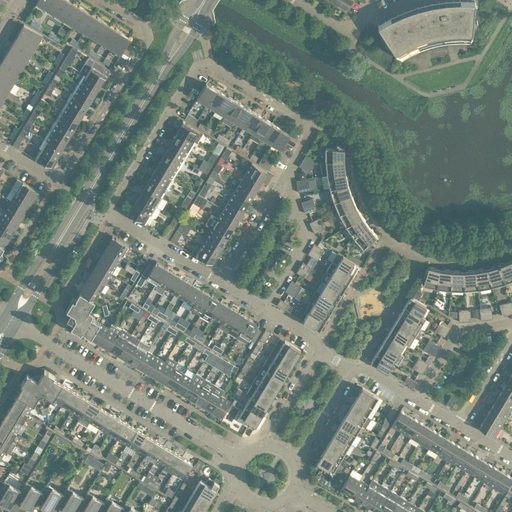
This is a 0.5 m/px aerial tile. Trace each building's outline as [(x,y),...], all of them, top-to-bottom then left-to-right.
[(38,0),(35,5),(45,11),(51,0),(38,0)] [(54,16),(64,0),(51,0),(45,11),(54,16)] [(64,22),(75,3),(70,0),(64,0),(54,16),(64,22)] [(347,11),(353,0),(339,0),(337,5),(347,11)] [(461,37),(472,37),(473,28),(478,20),(474,18),(475,1),(460,1),(446,1),(432,3),(424,5),(418,7),(404,12),(391,18),(378,25),(387,39),(385,43),(393,48),(398,56),(408,50),(418,45),(428,41),(439,39),(450,37),(461,37)] [(73,28),(75,26),(74,26),(84,9),(75,3),(64,22),(73,28)] [(84,9),(74,26),(75,26),(83,31),(94,14),(84,9)] [(94,14),(83,31),(93,37),(103,20),(94,14)] [(103,20),(93,37),(102,42),(112,25),(103,20)] [(43,36),(24,24),(18,34),(37,45),(43,36)] [(112,25),(102,42),(111,48),(121,31),(112,25)] [(61,27),(57,32),(64,37),(65,36),(67,32),(68,31),(61,27)] [(121,54),(131,37),(121,31),(111,48),(121,54)] [(12,43),(32,55),(37,45),(18,34),(12,43)] [(7,52),(26,64),(32,55),(12,43),(7,52)] [(72,47),(69,51),(75,55),(78,50),(72,47)] [(1,61),(20,73),(26,64),(7,52),(1,61)] [(102,72),(105,67),(89,57),(80,72),(84,74),(86,75),(85,75),(101,84),(101,85),(102,85),(108,75),(102,72)] [(0,63),(0,73),(15,82),(20,73),(1,61),(0,63)] [(15,82),(0,73),(0,85),(9,91),(15,82)] [(101,84),(85,75),(86,75),(84,74),(78,83),(95,93),(101,85),(101,84)] [(57,83),(52,80),(46,89),(51,92),(57,83)] [(206,82),(197,98),(207,104),(216,88),(206,82)] [(72,92),(90,103),(95,93),(78,83),(72,92)] [(9,91),(0,85),(0,98),(4,101),(9,91)] [(216,88),(207,104),(216,110),(225,94),(216,88)] [(67,101),(84,112),(90,103),(72,92),(67,101)] [(225,94),(216,110),(225,115),(235,100),(225,94)] [(235,100),(225,115),(222,120),(231,126),(234,121),(244,105),(235,100)] [(61,111),(79,121),(84,112),(67,101),(61,111)] [(244,105),(234,121),(244,126),(253,111),(244,105)] [(56,120),(73,130),(79,121),(61,111),(56,120)] [(253,111),(244,126),(253,132),(262,116),(253,111)] [(188,113),(185,118),(195,124),(198,119),(188,113)] [(262,116),(253,132),(250,136),(259,142),(262,138),(272,122),(262,116)] [(50,129),(67,140),(73,130),(56,120),(50,129)] [(203,133),(183,121),(177,131),(178,132),(178,131),(194,141),(194,140),(196,141),(197,142),(203,133)] [(272,122),(262,138),(271,143),(281,127),(272,122)] [(281,149),(291,133),(281,127),(271,143),(281,149)] [(45,138),(62,149),(67,140),(50,129),(45,138)] [(196,141),(194,140),(194,141),(178,131),(178,132),(173,140),(190,151),(196,141)] [(13,145),(18,148),(24,138),(19,135),(13,145)] [(39,148),(41,149),(56,158),(57,158),(62,149),(45,138),(39,148)] [(190,151),(173,140),(167,149),(184,160),(190,151)] [(224,145),(219,142),(214,151),(219,154),(224,145)] [(337,143),(335,147),(325,147),(326,161),(344,160),(344,148),(337,143)] [(232,150),(227,147),(221,156),(226,160),(232,150)] [(41,149),(35,158),(52,168),(58,158),(57,158),(56,158),(41,149)] [(184,160),(167,149),(162,159),(179,169),(184,160)] [(207,161),(212,165),(218,155),(213,152),(207,161)] [(315,162),(305,155),(302,161),(312,167),(315,162)] [(259,163),(260,164),(269,169),(273,162),(263,156),(259,163)] [(179,169),(162,159),(156,168),(173,178),(179,169)] [(344,160),(326,161),(321,162),(322,176),(327,175),(346,172),(344,160)] [(299,166),(309,172),(312,167),(302,161),(299,166)] [(267,172),(252,162),(246,172),(262,181),(267,172)] [(173,178),(156,168),(150,177),(168,188),(173,178)] [(241,181),(256,190),(262,181),(246,172),(241,181)] [(348,184),(346,172),(327,175),(330,188),(348,184)] [(168,188),(150,177),(145,186),(162,197),(168,188)] [(38,191),(23,181),(17,191),(32,200),(38,191)] [(235,190),(250,200),(256,190),(241,181),(235,190)] [(298,192),(310,190),(309,184),(297,186),(298,192)] [(352,195),(348,184),(330,188),(334,201),(352,195)] [(162,197),(145,186),(139,196),(157,206),(162,197)] [(195,193),(190,190),(185,198),(190,201),(195,193)] [(229,200),(245,209),(250,200),(235,190),(229,200)] [(32,200),(17,191),(11,200),(27,209),(32,200)] [(356,206),(352,195),(334,201),(339,214),(356,206)] [(149,214),(151,215),(157,206),(139,196),(134,204),(134,205),(149,214)] [(182,204),(187,207),(190,201),(185,198),(182,204)] [(313,198),(301,202),(303,207),(315,204),(313,198)] [(27,209),(11,200),(6,210),(21,219),(27,209)] [(224,209),(239,218),(245,209),(229,200),(224,209)] [(187,212),(192,215),(198,206),(193,203),(187,212)] [(153,217),(151,215),(149,214),(134,205),(134,204),(133,204),(127,214),(148,226),(153,217)] [(305,213),(316,209),(315,204),(303,207),(305,213)] [(362,216),(356,206),(339,214),(346,226),(362,216)] [(218,218),(234,227),(239,218),(224,209),(218,218)] [(21,219),(6,210),(0,219),(15,228),(21,219)] [(369,226),(362,216),(346,226),(354,237),(369,226)] [(179,220),(174,217),(169,225),(174,228),(179,220)] [(320,217),(309,222),(312,228),(322,222),(320,217)] [(15,228),(0,219),(0,218),(0,231),(10,237),(15,228)] [(213,227),(228,237),(234,227),(218,218),(213,227)] [(314,233),(325,228),(322,222),(312,228),(314,233)] [(162,235),(168,238),(174,228),(169,225),(162,235)] [(377,235),(369,226),(354,237),(363,248),(368,251),(377,235)] [(207,237),(223,246),(228,237),(213,227),(207,237)] [(170,240),(176,243),(182,232),(177,229),(170,240)] [(10,237),(0,231),(0,243),(4,246),(10,237)] [(129,245),(113,236),(108,246),(123,255),(129,245)] [(202,246),(217,255),(223,246),(207,237),(202,246)] [(324,250),(314,243),(311,249),(321,255),(324,250)] [(123,255),(108,246),(102,255),(117,264),(123,255)] [(212,265),(218,255),(217,255),(202,246),(196,255),(212,265)] [(308,254),(318,260),(321,255),(311,249),(308,254)] [(361,262),(357,260),(355,262),(338,252),(332,262),(353,274),(361,262)] [(148,257),(143,254),(136,266),(141,269),(148,257)] [(117,264),(102,255),(96,264),(112,273),(117,264)] [(511,265),(510,260),(499,265),(505,282),(511,279),(511,265)] [(156,262),(154,265),(149,262),(142,274),(156,283),(165,268),(156,262)] [(313,268),(303,262),(299,267),(310,273),(313,268)] [(353,274),(332,262),(326,271),(348,284),(353,274)] [(112,273),(96,264),(91,274),(106,283),(112,273)] [(499,265),(487,268),(491,286),(505,282),(499,265)] [(440,269),(428,266),(424,274),(426,275),(423,284),(437,287),(440,269)] [(296,272),(307,278),(310,273),(299,267),(296,272)] [(165,268),(156,283),(165,288),(175,273),(165,268)] [(487,268),(476,270),(478,288),(491,286),(487,268)] [(452,270),(440,269),(437,287),(451,289),(452,270)] [(464,271),(452,270),(451,289),(464,289),(464,271)] [(476,270),(464,271),(464,289),(478,288),(476,270)] [(348,284),(326,271),(321,280),(322,281),(326,283),(342,293),(348,284)] [(175,273),(165,288),(175,294),(184,279),(175,273)] [(106,283),(91,274),(85,283),(100,292),(106,283)] [(184,279),(175,294),(184,300),(193,284),(184,279)] [(302,287),(291,280),(288,285),(298,292),(302,287)] [(326,283),(322,281),(316,290),(320,292),(336,302),(342,293),(326,283)] [(100,292),(85,283),(80,292),(95,301),(100,292)] [(193,284),(184,300),(193,305),(202,290),(193,284)] [(285,290),(295,297),(298,292),(288,285),(285,290)] [(336,302),(320,292),(316,290),(316,289),(310,299),(311,299),(331,311),(336,302)] [(416,289),(412,296),(419,300),(423,293),(416,289)] [(202,290),(193,305),(191,309),(200,315),(212,296),(202,290)] [(94,313),(90,310),(95,301),(80,292),(74,301),(73,300),(66,310),(75,315),(76,319),(71,328),(81,334),(82,332),(91,337),(100,322),(91,317),(94,313)] [(212,296),(200,315),(209,321),(212,317),(221,301),(212,296)] [(427,305),(410,296),(405,305),(421,315),(427,305)] [(280,299),(277,304),(287,311),(290,305),(280,299)] [(331,311),(311,299),(305,308),(309,311),(325,321),(331,311)] [(221,301),(212,317),(221,322),(230,307),(221,301)] [(499,304),(503,316),(509,314),(505,303),(499,304)] [(425,318),(421,315),(405,305),(399,315),(419,327),(425,318)] [(230,307),(221,322),(219,326),(228,332),(240,312),(230,307)] [(303,321),(319,330),(325,321),(309,311),(303,321)] [(240,312),(228,332),(237,338),(249,318),(240,312)] [(419,327),(399,315),(393,324),(414,336),(419,327)] [(261,330),(256,328),(259,324),(249,318),(237,338),(247,343),(249,339),(254,342),(261,330)] [(451,327),(441,320),(438,325),(448,332),(451,327)] [(100,343),(109,328),(100,322),(91,337),(100,343)] [(112,323),(109,328),(100,343),(110,349),(122,328),(112,323)] [(414,336),(393,324),(388,333),(404,343),(408,345),(414,336)] [(435,331),(445,337),(448,332),(438,325),(435,331)] [(119,354),(131,334),(122,328),(110,349),(119,354)] [(271,332),(266,328),(260,339),(265,342),(271,332)] [(404,343),(388,333),(382,342),(398,352),(404,343)] [(128,360),(137,345),(140,340),(131,334),(119,354),(128,360)] [(301,349),(281,337),(275,347),(295,359),(301,349)] [(440,345),(430,339),(427,344),(437,350),(440,345)] [(403,355),(398,352),(382,342),(377,351),(393,361),(397,364),(403,355)] [(424,349),(434,355),(437,350),(427,344),(424,349)] [(137,366),(146,350),(137,345),(128,360),(137,366)] [(295,359),(275,347),(270,356),(289,368),(295,359)] [(147,371),(156,356),(146,350),(137,366),(147,371)] [(371,361),(387,371),(393,361),(377,351),(371,361)] [(244,359),(238,355),(235,360),(241,364),(244,359)] [(156,377),(165,362),(156,356),(147,371),(156,377)] [(165,382),(174,367),(177,362),(168,356),(165,362),(156,377),(165,382)] [(289,368),(270,356),(264,366),(284,378),(289,368)] [(429,363),(419,357),(415,362),(426,369),(429,363)] [(412,368),(423,374),(426,369),(415,362),(412,368)] [(284,378),(264,366),(258,375),(278,387),(284,378)] [(174,388),(184,373),(174,367),(165,382),(174,388)] [(27,374),(21,384),(23,386),(18,394),(34,404),(40,394),(43,394),(53,399),(62,383),(53,378),(55,376),(44,370),(40,377),(35,379),(27,374)] [(184,394),(193,378),(184,373),(174,388),(184,394)] [(193,399),(205,379),(196,373),(193,378),(184,394),(193,399)] [(278,387),(258,375),(253,384),(273,396),(278,387)] [(404,381),(409,384),(414,387),(418,382),(407,376),(404,381)] [(202,405),(214,384),(205,379),(193,399),(202,405)] [(502,390),(511,395),(511,383),(508,381),(502,390)] [(62,405),(72,389),(62,383),(53,399),(62,405)] [(211,410),(221,395),(224,390),(214,384),(202,405),(211,410)] [(273,396),(253,384),(247,393),(251,396),(267,405),(273,396)] [(379,396),(362,387),(357,396),(373,406),(379,396)] [(72,389),(62,405),(71,411),(81,395),(72,389)] [(511,408),(511,395),(502,390),(496,399),(511,408)] [(12,404),(28,413),(34,404),(18,394),(12,404)] [(81,395),(71,411),(80,416),(90,400),(81,395)] [(221,416),(230,401),(221,395),(211,410),(221,416)] [(267,405),(251,396),(245,405),(261,415),(267,405)] [(373,406),(357,396),(351,406),(367,415),(373,406)] [(451,396),(446,403),(452,407),(456,400),(451,396)] [(491,408),(506,418),(511,408),(496,399),(491,408)] [(80,416),(78,421),(87,426),(90,422),(99,406),(90,400),(80,416)] [(28,413),(12,404),(6,413),(22,423),(28,413)] [(248,424),(254,427),(261,415),(245,405),(239,415),(250,421),(248,424)] [(392,419),(398,408),(393,405),(387,415),(392,419)] [(99,406),(90,422),(99,427),(109,411),(99,406)] [(371,418),(367,415),(351,406),(345,415),(362,425),(366,427),(371,418)] [(506,418),(491,408),(485,418),(501,427),(506,418)] [(401,410),(391,425),(401,431),(410,416),(401,410)] [(109,411),(99,427),(108,433),(118,417),(109,411)] [(22,423),(6,413),(1,422),(17,432),(22,423)] [(362,425),(345,415),(340,424),(356,434),(362,425)] [(410,437),(420,421),(410,416),(401,431),(410,437)] [(118,417),(108,433),(117,439),(127,423),(118,417)] [(479,427),(495,436),(501,427),(485,418),(479,427)] [(420,442),(429,427),(420,421),(410,437),(420,442)] [(17,432),(1,422),(0,423),(0,434),(11,441),(17,432)] [(127,423),(117,439),(127,444),(136,428),(127,423)] [(356,434),(340,424),(334,433),(350,443),(356,434)] [(429,448),(438,432),(429,427),(420,442),(429,448)] [(53,431),(48,428),(44,435),(49,438),(53,431)] [(136,428),(127,444),(123,449),(133,455),(136,450),(146,434),(136,428)] [(438,453),(447,438),(438,432),(429,448),(438,453)] [(350,443),(334,433),(329,443),(345,452),(350,443)] [(16,444),(11,441),(0,434),(0,447),(6,450),(10,453),(16,444)] [(146,434),(136,450),(145,455),(155,439),(146,434)] [(49,438),(44,435),(38,445),(43,448),(49,438)] [(447,459),(457,444),(447,438),(438,453),(447,459)] [(155,439),(145,455),(154,461),(164,445),(155,439)] [(66,440),(62,447),(67,450),(72,443),(66,440)] [(345,452),(329,443),(323,452),(339,462),(345,452)] [(456,465),(466,449),(457,444),(447,459),(456,465)] [(43,448),(38,445),(32,454),(37,457),(43,448)] [(164,445),(154,461),(164,467),(174,451),(164,445)] [(466,470),(475,455),(466,449),(456,465),(466,470)] [(174,451),(164,467),(173,472),(183,456),(174,451)] [(323,465),(333,471),(339,462),(323,452),(315,464),(321,468),(323,465)] [(475,476),(484,460),(475,455),(466,470),(475,476)] [(183,478),(193,462),(183,456),(173,472),(183,478)] [(93,466),(96,468),(99,470),(104,462),(97,458),(93,466)] [(204,463),(199,460),(196,464),(195,464),(192,468),(198,472),(204,463)] [(484,481),(494,466),(484,460),(475,476),(484,481)] [(24,461),(20,469),(27,473),(31,466),(24,461)] [(106,462),(102,468),(108,471),(111,465),(106,462)] [(14,466),(11,471),(16,474),(19,469),(14,466)] [(128,466),(126,469),(134,474),(136,471),(128,466)] [(493,487),(503,472),(494,466),(484,481),(493,487)] [(143,479),(145,476),(136,471),(134,474),(143,479)] [(503,493),(511,477),(503,472),(493,487),(503,493)] [(350,473),(341,489),(350,494),(360,479),(350,473)] [(219,484),(209,478),(206,482),(200,479),(194,489),(211,498),(219,484)] [(360,479),(350,494),(360,500),(369,485),(360,479)] [(372,479),(369,485),(360,500),(369,506),(381,485),(372,479)] [(4,480),(0,487),(0,502),(10,509),(16,498),(21,491),(20,490),(4,480)] [(42,491),(26,482),(20,490),(21,491),(16,498),(22,501),(21,503),(32,510),(38,500),(43,492),(42,491)] [(47,484),(42,491),(43,492),(38,500),(43,503),(42,505),(52,511),(58,504),(64,494),(63,494),(47,484)] [(381,485),(369,506),(378,511),(391,491),(381,485)] [(84,497),(67,487),(63,494),(64,494),(58,504),(63,507),(62,508),(67,511),(75,511),(78,508),(84,497)] [(189,498),(205,508),(211,498),(194,489),(189,498)] [(507,493),(503,498),(507,500),(511,492),(511,491),(509,489),(507,493)] [(87,491),(84,497),(78,508),(83,511),(82,511),(97,511),(104,502),(104,501),(87,491)] [(391,491),(378,511),(379,511),(390,511),(400,496),(391,491)] [(107,496),(104,501),(104,502),(97,511),(120,511),(123,507),(123,506),(107,496)] [(400,496),(390,511),(402,511),(409,502),(400,496)] [(183,507),(191,511),(202,511),(205,508),(189,498),(183,507)] [(141,511),(125,502),(123,506),(123,507),(120,511),(141,511)] [(415,511),(418,507),(409,502),(402,511),(415,511)]
